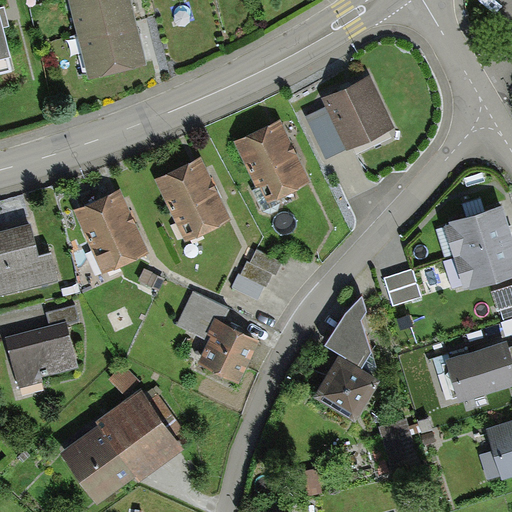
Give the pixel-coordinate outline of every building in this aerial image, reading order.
[(68,0),(76,37),(136,21),(130,0),(68,0)] [(4,7),(0,8),(0,14),(3,27),(9,26),(4,7)] [(0,14),(0,74),(12,71),(8,58),(11,57),(3,27),(0,14)] [(148,66),(136,21),(76,37),(88,82),(148,66)] [(395,128),(370,76),(322,98),(326,106),(346,150),(347,151),(395,128)] [(326,159),(346,150),(326,106),(305,116),(326,159)] [(281,119),(234,142),(256,189),(260,187),(268,203),(277,199),(310,183),(281,119)] [(201,157),(155,179),(185,242),(232,220),(201,157)] [(280,203),(277,199),(268,203),(260,187),(256,189),(252,190),(262,211),(270,214),(277,210),(280,203)] [(73,210),(102,274),(149,253),(120,189),(73,210)] [(511,243),(511,236),(503,206),(448,223),(449,225),(444,226),(454,261),(511,243)] [(31,223),(0,231),(0,296),(59,281),(51,253),(39,256),(31,223)] [(511,243),(454,261),(463,291),(470,288),(471,291),(511,277),(511,243)] [(283,262),(257,249),(250,263),(273,274),(276,276),(283,262)] [(273,274),(250,263),(247,262),(241,275),(265,286),(266,287),(273,274)] [(165,279),(144,269),(138,281),(160,291),(165,279)] [(412,270),(385,278),(393,306),(421,298),(412,270)] [(238,274),(232,288),(258,300),(265,286),(241,275),(238,274)] [(215,317),(224,322),(230,309),(193,292),(177,325),(208,341),(210,336),(206,335),(215,317)] [(345,315),(325,346),(339,356),(362,369),(371,353),(361,320),(367,311),(362,296),(345,315)] [(46,313),(50,326),(66,321),(67,325),(80,321),(75,305),(46,313)] [(511,318),(511,305),(500,309),(503,321),(511,318)] [(197,364),(239,383),(261,340),(224,322),(215,317),(206,335),(210,336),(208,341),(197,364)] [(501,322),(506,336),(511,334),(511,333),(511,332),(511,318),(503,321),(501,322)] [(50,326),(5,337),(18,388),(42,382),(41,377),(78,368),(67,325),(66,321),(50,326)] [(511,360),(508,347),(506,341),(445,361),(459,403),(511,386),(511,360)] [(362,369),(373,376),(377,368),(371,353),(362,369)] [(339,356),(314,398),(355,423),(381,381),(373,376),(362,369),(339,356)] [(108,379),(123,395),(139,380),(124,364),(108,379)] [(153,388),(144,394),(173,436),(182,430),(153,388)] [(138,484),(183,451),(173,436),(144,394),(141,389),(95,422),(98,425),(59,453),(97,505),(134,478),(138,484)] [(429,417),(418,421),(422,433),(433,429),(429,417)] [(422,466),(406,418),(378,427),(393,475),(422,466)] [(511,420),(486,429),(492,451),(500,476),(501,480),(511,476),(511,420)] [(436,442),(433,432),(421,435),(424,445),(436,442)] [(487,480),(500,476),(492,451),(479,455),(487,480)] [(322,493),(317,468),(294,473),(300,498),(322,493)]
